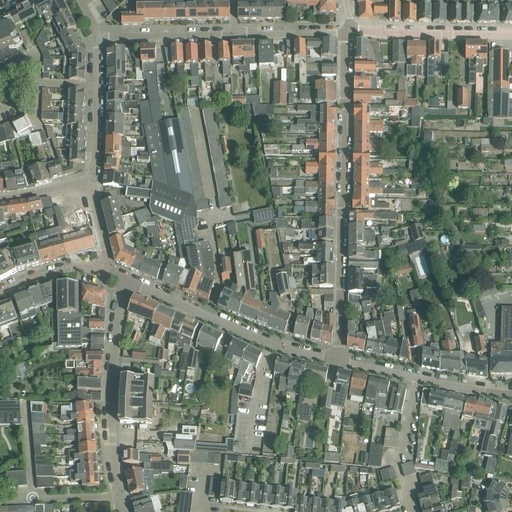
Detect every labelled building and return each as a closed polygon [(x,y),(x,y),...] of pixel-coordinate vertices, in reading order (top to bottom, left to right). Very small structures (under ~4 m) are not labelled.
[(41,0),(32,5),(38,16),(39,19),(43,17),(47,24),(52,22),(54,20),(68,13),(61,0),(59,0),(57,1),(56,0),(41,0)] [(143,21),(143,5),(142,0),(136,0),(137,5),(137,16),(122,16),(122,26),(144,26),(144,21),(143,21)] [(154,21),(153,0),(147,0),(148,0),(148,5),(143,5),(143,21),(144,21),(154,21)] [(165,21),(165,5),(160,5),(160,0),(153,0),(154,21),(165,21)] [(169,0),(169,5),(165,5),(165,21),(176,21),(175,0),(169,0)] [(187,21),(186,5),(181,5),(181,0),(175,0),(176,21),(187,21)] [(197,20),(197,0),(190,0),(191,5),(186,5),(187,21),(197,20)] [(208,20),(208,5),(203,5),(203,0),(197,0),(197,20),(208,20)] [(219,20),(218,0),(212,0),(213,5),(208,5),(208,20),(219,20)] [(230,20),(230,4),(225,4),(224,0),(218,0),(219,20),(230,20)] [(262,20),(261,0),(249,0),(250,4),(250,20),(262,20)] [(274,20),(273,0),(261,0),(262,20),(274,20)] [(286,7),(288,7),(287,0),(273,0),(274,20),(286,19),(286,7)] [(308,0),(287,0),(288,7),(288,8),(308,8),(308,7),(314,7),(314,15),(328,16),(328,14),(337,14),(337,11),(338,10),(338,7),(337,6),(336,0),(319,0),(309,0),(308,0)] [(396,0),(389,0),(389,21),(400,21),(401,4),(397,4),(396,0)] [(416,22),(416,12),(416,7),(410,7),(409,0),(403,0),(403,22),(416,22)] [(431,23),(431,13),(431,6),(424,6),(424,0),(418,0),(419,22),(431,23)] [(440,6),(439,0),(433,0),(433,23),(446,23),(446,7),(440,6)] [(462,7),(461,0),(455,0),(455,6),(451,6),(451,23),(462,23),(462,7)] [(468,7),(468,0),(461,0),(462,7),(462,23),(472,23),(473,7),(468,7)] [(488,24),(488,0),(481,0),(482,7),(477,7),(477,23),(488,24)] [(498,24),(499,14),(498,0),(488,0),(488,24),(498,24)] [(511,23),(511,0),(508,0),(508,7),(503,7),(503,24),(511,23)] [(250,20),(250,4),(238,4),(238,20),(250,20)] [(38,16),(32,5),(9,17),(14,28),(38,16)] [(374,6),(374,14),(388,14),(388,6),(374,6)] [(372,19),(372,10),(359,10),(359,19),(372,19)] [(76,29),(71,18),(68,13),(54,20),(52,22),(60,37),(73,30),(76,29)] [(18,35),(14,28),(9,17),(8,17),(8,18),(3,21),(2,20),(1,20),(2,21),(0,21),(0,51),(3,50),(9,47),(15,45),(21,42),(22,45),(23,44),(18,35)] [(79,41),(73,30),(60,37),(65,48),(79,41)] [(25,31),(18,35),(23,44),(27,51),(34,48),(25,31)] [(86,54),(79,41),(65,48),(61,49),(65,57),(64,57),(64,58),(70,58),(86,54)] [(307,41),(307,49),(313,49),(321,49),(321,57),(337,57),(337,43),(336,41),(307,41)] [(376,52),(377,42),(368,42),(357,41),(355,43),(355,60),(367,60),(367,62),(376,62),(376,52)] [(45,47),(44,45),(42,42),(37,45),(40,50),(45,47)] [(274,56),(273,42),(258,43),(259,57),(266,56),(267,62),(274,62),(273,56),(274,56)] [(307,57),(306,42),(294,42),(294,58),(299,58),(300,70),(300,84),(307,84),(307,77),(307,72),(307,65),(307,57)] [(404,64),(404,42),(393,42),(393,64),(398,64),(404,64)] [(416,76),(417,42),(407,42),(407,59),(411,59),(411,76),(416,76)] [(426,59),(426,43),(417,42),(416,76),(421,76),(422,59),(426,59)] [(244,72),(244,43),(232,44),(233,59),(239,59),(239,79),(244,79),(244,72)] [(255,53),(254,43),(244,43),(244,72),(245,77),(246,89),(250,88),(249,66),(257,65),(257,53),(255,53)] [(441,49),(441,43),(428,43),(427,89),(436,90),(436,85),(434,85),(434,62),(448,62),(448,49),(441,49)] [(476,75),(477,43),(466,43),(466,59),(469,59),(469,84),(476,85),(476,75)] [(487,67),(487,60),(487,43),(477,43),(476,75),(479,75),(483,75),(483,67),(487,67)] [(230,55),(229,45),(224,45),(223,44),(220,44),(219,46),(217,46),(218,56),(218,62),(222,62),(224,85),(231,84),(230,55)] [(19,55),(15,45),(9,47),(13,58),(19,55)] [(213,86),(211,46),(211,45),(199,45),(200,63),(205,63),(206,86),(213,86)] [(184,84),(183,47),(183,46),(171,47),(171,49),(165,49),(168,64),(172,64),(177,64),(178,84),(184,84)] [(13,58),(9,47),(3,50),(7,60),(13,58)] [(157,73),(156,57),(156,47),(141,48),(141,57),(141,63),(142,69),(142,73),(143,76),(143,80),(146,80),(146,82),(147,88),(147,89),(148,89),(151,108),(153,125),(163,123),(160,105),(158,92),(157,73)] [(198,57),(197,47),(185,47),(186,64),(191,64),(192,79),(192,87),(199,86),(198,57)] [(126,63),(125,48),(107,49),(108,64),(126,63)] [(510,86),(509,67),(509,52),(493,51),(493,53),(489,53),(489,119),(511,119),(511,100),(510,100),(510,86)] [(85,69),(86,54),(70,58),(64,58),(63,68),(70,68),(85,69)] [(126,77),(126,63),(108,64),(108,80),(124,80),(124,77),(126,77)] [(383,69),(383,65),(383,64),(355,63),(355,73),(376,73),(376,69),(383,69)] [(405,78),(405,75),(405,64),(404,64),(398,64),(398,69),(396,72),(384,72),(382,75),(382,78),(399,78),(405,78)] [(337,65),(312,65),(307,65),(307,72),(322,73),(322,76),(337,76),(337,65)] [(86,69),(85,69),(70,68),(63,68),(63,74),(70,75),(69,81),(85,81),(86,69)] [(377,78),(365,78),(355,77),(354,90),(377,90),(377,78)] [(128,88),(128,85),(124,85),(124,80),(108,80),(108,88),(128,88)] [(286,106),(286,94),(287,84),(274,83),(274,106),(286,106)] [(336,95),(337,84),(324,84),(316,84),(316,88),(300,88),(300,94),(336,95)] [(165,88),(167,96),(173,95),(172,87),(165,88)] [(135,88),(128,88),(108,88),(107,96),(124,95),(128,95),(130,95),(134,95),(135,88)] [(52,102),(53,90),(43,89),(42,101),(52,102)] [(85,91),(69,90),(69,102),(84,103),(85,91)] [(457,91),(457,109),(460,109),(460,112),(467,112),(467,109),(468,109),(468,91),(457,91)] [(383,93),(364,93),(354,92),(354,103),(371,104),(371,100),(383,100),(383,93)] [(336,105),(336,95),(300,94),(300,100),(316,100),(316,105),(336,105)] [(130,105),(130,101),(130,95),(128,95),(124,95),(107,96),(107,104),(119,104),(130,105)] [(136,102),(130,101),(130,105),(137,105),(140,105),(138,95),(135,95),(136,102)] [(199,102),(199,106),(214,106),(213,101),(212,101),(212,96),(200,96),(200,102),(199,102)] [(232,97),(232,106),(246,105),(245,97),(232,97)] [(404,97),(404,103),(404,108),(412,108),(416,108),(416,100),(407,100),(407,97),(404,97)] [(52,108),(52,102),(42,101),(42,114),(47,114),(54,113),(54,110),(48,110),(48,108),(52,108)] [(83,115),(84,103),(69,102),(68,109),(63,109),(63,114),(68,115),(83,115)] [(138,110),(137,105),(130,105),(119,104),(107,104),(107,114),(134,115),(134,110),(138,110)] [(266,116),(266,106),(252,106),(254,116),(258,116),(266,116)] [(336,117),(336,107),(298,106),(298,112),(311,112),(311,117),(335,117),(336,117)] [(389,108),(354,107),(354,117),(355,117),(370,118),(370,113),(389,113),(389,108)] [(153,125),(151,108),(140,109),(142,116),(143,125),(151,124),(151,125),(153,125)] [(179,120),(178,116),(177,110),(178,110),(177,108),(170,110),(172,122),(179,120)] [(188,108),(178,110),(177,110),(178,116),(189,114),(188,108)] [(214,116),(213,110),(202,112),(204,118),(214,116)] [(26,114),(10,122),(10,123),(15,141),(29,137),(32,149),(38,148),(40,156),(44,155),(42,146),(39,133),(32,135),(30,128),(33,127),(26,114)] [(190,120),(189,114),(178,116),(179,120),(179,122),(190,120)] [(83,127),(83,115),(68,115),(67,127),(72,127),(83,127)] [(126,117),(117,116),(107,116),(107,126),(136,127),(139,127),(139,121),(126,121),(126,117)] [(216,122),(214,116),(204,118),(205,124),(216,122)] [(269,126),(269,116),(266,116),(258,116),(260,126),(269,126)] [(335,127),(335,117),(311,117),(311,121),(297,121),(297,127),(335,127)] [(370,122),(370,118),(355,117),(355,128),(383,128),(383,122),(370,122)] [(412,127),(420,128),(420,119),(412,118),(412,127)] [(180,129),(179,122),(179,120),(172,122),(163,123),(153,125),(151,125),(144,126),(154,181),(193,196),(192,189),(191,183),(190,177),(188,171),(187,165),(186,159),(185,153),(184,147),(183,141),(181,135),(180,129)] [(191,127),(190,120),(179,122),(180,129),(191,127)] [(15,141),(10,123),(10,122),(6,124),(7,136),(9,142),(15,141)] [(217,128),(216,122),(205,124),(206,130),(217,128)] [(0,146),(9,142),(7,136),(6,124),(0,127),(0,146)] [(136,133),(136,127),(107,126),(107,137),(126,137),(126,132),(136,133)] [(87,127),(83,127),(72,127),(71,139),(86,139),(87,127)] [(193,133),(191,127),(180,129),(181,135),(193,133)] [(335,137),(335,127),(297,127),(297,132),(320,132),(320,137),(335,137)] [(218,134),(217,128),(206,130),(207,136),(218,134)] [(383,133),(383,128),(355,128),(355,137),(370,137),(370,132),(383,133)] [(49,154),(45,141),(47,140),(45,132),(39,133),(42,146),(44,155),(49,154)] [(57,138),(54,138),(53,132),(47,134),(49,139),(52,138),(55,150),(57,149),(57,138)] [(194,139),(193,133),(181,135),(183,141),(194,139)] [(219,140),(218,134),(207,136),(208,142),(219,140)] [(425,134),(425,142),(434,142),(434,134),(425,134)] [(334,147),(335,137),(320,137),(319,141),(304,141),(303,146),(306,146),(334,147)] [(369,142),(370,137),(355,137),(355,146),(383,147),(383,142),(369,142)] [(221,139),(225,155),(229,154),(226,138),(221,139)] [(86,151),(86,139),(71,139),(71,150),(86,151)] [(126,139),(116,139),(106,139),(106,147),(131,148),(131,143),(126,143),(126,139)] [(195,145),(194,139),(183,141),(184,147),(195,145)] [(220,146),(219,140),(208,142),(209,148),(220,146)] [(196,151),(195,145),(184,147),(185,153),(196,151)] [(221,152),(220,146),(209,148),(211,155),(221,152)] [(265,155),(280,156),(280,146),(264,146),(265,155)] [(334,152),(334,147),(306,146),(303,146),(294,146),(292,146),(292,151),(319,151),(319,158),(335,158),(335,152),(334,152)] [(354,152),(353,158),(369,158),(369,152),(382,152),(383,147),(355,146),(355,152),(354,152)] [(130,157),(131,148),(106,147),(106,157),(120,157),(130,157)] [(86,151),(71,150),(70,163),(71,163),(70,169),(75,172),(76,163),(86,163),(86,151)] [(197,157),(196,151),(185,153),(186,159),(197,157)] [(223,158),(221,152),(211,155),(212,161),(223,158)] [(119,166),(120,161),(120,157),(106,157),(106,159),(105,171),(132,174),(132,167),(119,166)] [(198,163),(197,157),(186,159),(187,165),(198,163)] [(224,165),(223,158),(212,161),(213,167),(224,165)] [(306,164),(306,169),(334,170),(334,164),(335,164),(335,158),(319,158),(319,164),(306,164)] [(369,158),(353,158),(353,164),(354,164),(354,170),(382,171),(388,171),(395,171),(395,170),(395,165),(393,165),(393,164),(382,165),(369,165),(369,158)] [(63,176),(75,172),(70,169),(61,171),(58,161),(46,165),(47,171),(51,180),(63,176)] [(409,171),(414,171),(423,172),(419,161),(410,161),(409,171)] [(52,182),(51,180),(47,171),(46,165),(46,162),(28,167),(34,187),(52,182)] [(28,188),(25,179),(22,172),(19,173),(17,163),(12,164),(13,169),(17,190),(28,188)] [(200,169),(198,163),(187,165),(188,171),(200,169)] [(13,169),(12,164),(10,164),(10,166),(8,167),(9,175),(4,175),(7,192),(17,190),(13,169)] [(225,171),(224,165),(213,167),(214,173),(225,171)] [(201,175),(200,169),(188,171),(190,177),(201,175)] [(319,179),(334,180),(334,170),(306,169),(306,174),(319,174),(319,179)] [(395,176),(395,171),(354,170),(354,180),(369,180),(369,175),(395,176)] [(226,177),(225,171),(214,173),(215,179),(226,177)] [(415,180),(417,180),(425,180),(423,172),(414,171),(414,177),(415,177),(415,180)] [(131,178),(125,177),(120,177),(120,175),(104,173),(103,186),(127,189),(130,189),(131,178)] [(202,181),(201,175),(190,177),(191,183),(202,181)] [(227,183),(226,177),(215,179),(216,185),(227,183)] [(334,189),(334,180),(319,179),(319,184),(306,184),(306,181),(296,181),(296,188),(306,188),(306,189),(334,189)] [(369,184),(369,180),(354,180),(354,189),(382,190),(382,184),(369,184)] [(425,190),(425,180),(417,180),(417,190),(425,190)] [(196,213),(194,202),(193,196),(154,181),(153,181),(153,184),(152,186),(152,192),(150,201),(150,208),(152,214),(181,226),(181,225),(193,230),(194,230),(198,225),(197,219),(198,219),(196,213)] [(203,187),(202,181),(191,183),(192,189),(203,187)] [(228,189),(227,183),(216,185),(217,191),(228,189)] [(204,193),(203,187),(192,189),(193,196),(204,193)] [(152,192),(146,191),(140,190),(130,189),(127,189),(126,198),(150,201),(152,192)] [(230,195),(228,189),(217,191),(219,197),(223,196),(230,195)] [(334,199),(334,189),(306,189),(306,194),(319,194),(319,199),(334,199)] [(404,190),(394,190),(382,190),(354,189),(354,199),(369,199),(369,195),(404,195),(404,190)] [(205,200),(204,193),(193,196),(194,202),(200,200),(205,200)] [(60,197),(51,198),(54,209),(60,207),(61,209),(83,202),(82,198),(80,196),(77,195),(60,197)] [(232,207),(230,195),(223,196),(226,209),(232,207)] [(226,209),(223,196),(219,197),(219,199),(218,199),(220,210),(226,209)] [(42,207),(40,200),(40,198),(27,201),(29,212),(33,224),(45,220),(43,209),(42,207)] [(207,199),(205,200),(200,200),(203,212),(209,211),(207,199)] [(335,199),(334,199),(319,199),(318,203),(295,203),(295,208),(306,208),(334,209),(335,209),(335,199)] [(369,199),(354,199),(353,199),(353,209),(389,210),(389,204),(378,204),(378,199),(369,199)] [(117,200),(102,203),(106,221),(121,217),(117,200)] [(203,212),(200,200),(194,202),(196,213),(203,212)] [(29,212),(27,201),(25,201),(7,204),(8,215),(9,215),(10,219),(11,219),(12,223),(17,222),(16,218),(12,215),(29,212)] [(8,215),(7,204),(0,204),(0,232),(5,231),(9,231),(8,225),(5,224),(5,220),(10,219),(9,215),(8,215)] [(60,228),(36,235),(36,237),(38,244),(43,264),(66,258),(67,256),(96,248),(91,231),(89,218),(87,218),(84,219),(85,224),(67,230),(61,209),(60,207),(54,209),(59,227),(60,228)] [(333,219),(334,209),(306,208),(295,208),(295,213),(318,214),(318,218),(333,219)] [(146,209),(140,211),(145,223),(150,220),(146,209)] [(272,209),(253,213),(254,222),(274,218),(272,209)] [(487,210),(474,210),(474,220),(487,220),(487,210)] [(145,223),(140,211),(134,213),(139,227),(145,223)] [(396,215),(386,214),(350,214),(350,225),(364,225),(364,220),(396,221),(396,215)] [(125,233),(121,217),(106,221),(110,236),(125,233)] [(152,218),(153,223),(146,225),(147,234),(148,238),(151,238),(152,238),(154,249),(162,250),(161,248),(159,239),(156,217),(152,218)] [(443,219),(448,233),(452,233),(452,224),(449,224),(449,219),(443,219)] [(287,220),(286,220),(275,220),(277,230),(292,230),(292,228),(287,228),(287,220)] [(335,220),(333,220),(302,220),(302,230),(312,230),(334,231),(335,220)] [(202,272),(200,265),(199,258),(213,256),(212,251),(211,251),(211,248),(208,242),(197,244),(197,242),(195,243),(193,230),(181,225),(183,240),(187,259),(184,272),(178,289),(183,291),(183,292),(195,297),(201,281),(202,282),(203,277),(202,277),(204,273),(202,272)] [(420,225),(410,228),(414,242),(424,240),(420,225)] [(364,227),(359,227),(349,227),(349,236),(370,237),(370,238),(375,238),(375,231),(364,231),(364,227)] [(256,231),(259,250),(266,249),(263,230),(256,231)] [(295,230),(292,230),(277,230),(279,243),(286,243),(286,237),(295,237),(295,230)] [(334,241),(334,231),(312,230),(312,241),(334,241)] [(0,281),(16,272),(11,253),(9,248),(10,247),(8,240),(5,231),(0,232),(0,255),(0,281)] [(375,243),(375,238),(370,238),(370,237),(349,236),(349,247),(364,247),(364,243),(375,243)] [(35,245),(38,244),(36,237),(31,238),(33,246),(11,253),(16,272),(41,265),(35,245)] [(124,237),(122,237),(110,240),(111,244),(113,253),(115,261),(130,250),(130,249),(126,247),(124,237)] [(424,240),(407,246),(410,255),(428,249),(424,240)] [(317,255),(334,255),(334,245),(324,245),(299,245),(299,251),(307,251),(307,254),(317,254),(317,255)] [(407,246),(406,245),(399,247),(402,257),(409,255),(407,246)] [(460,257),(480,258),(481,246),(460,246),(460,257)] [(132,270),(139,273),(147,250),(145,249),(144,249),(140,247),(138,253),(137,256),(132,270)] [(147,250),(139,273),(149,277),(154,263),(150,261),(154,249),(148,248),(147,250)] [(132,270),(137,256),(138,253),(130,249),(130,250),(115,261),(117,263),(132,270)] [(381,260),(381,252),(379,252),(374,252),(374,253),(365,253),(365,249),(359,249),(349,249),(349,259),(374,260),(378,260),(379,260),(381,260)] [(238,315),(244,299),(244,298),(246,294),(240,254),(233,255),(237,286),(236,288),(238,288),(235,295),(229,311),(238,315)] [(226,255),(219,256),(221,275),(232,274),(230,259),(226,260),(226,255)] [(334,265),(334,255),(317,255),(317,259),(304,260),(304,266),(307,266),(317,265),(334,265)] [(208,302),(211,292),(215,281),(214,281),(213,274),(215,273),(213,256),(199,258),(200,265),(202,272),(204,273),(202,277),(203,277),(202,282),(201,281),(195,297),(208,302)] [(178,289),(184,272),(187,259),(181,260),(170,257),(170,258),(169,262),(169,266),(168,269),(163,283),(178,289)] [(163,283),(168,269),(169,266),(169,262),(159,258),(157,261),(155,260),(154,263),(149,277),(163,283)] [(378,262),(374,262),(374,260),(349,259),(349,269),(378,270),(378,262)] [(287,278),(292,278),(292,266),(289,266),(284,266),(285,268),(287,278)] [(334,278),(334,268),(312,267),(312,270),(312,278),(319,278),(334,278)] [(287,278),(285,268),(275,270),(280,297),(290,295),(289,290),(287,278)] [(406,276),(404,268),(394,270),(396,278),(406,276)] [(376,276),(363,276),(364,272),(349,271),(349,282),(377,283),(376,276)] [(295,278),(292,278),(287,278),(289,290),(294,290),(297,290),(295,278)] [(334,288),(334,278),(319,278),(319,281),(307,281),(307,287),(334,288)] [(377,289),(377,283),(349,282),(348,293),(363,293),(363,288),(367,288),(367,289),(377,289)] [(52,284),(52,283),(40,287),(43,295),(40,296),(41,298),(39,298),(42,307),(47,322),(50,321),(50,313),(47,305),(52,303),(52,294),(52,284)] [(78,295),(78,285),(58,284),(59,347),(83,347),(83,345),(82,335),(82,330),(82,328),(82,320),(82,314),(82,313),(78,313),(78,295)] [(229,311),(235,295),(238,288),(236,288),(237,286),(233,285),(230,293),(225,290),(218,306),(229,311)] [(92,296),(94,288),(82,286),(82,303),(92,306),(94,296),(92,296)] [(43,295),(40,287),(28,292),(35,309),(38,316),(41,325),(45,323),(42,313),(40,312),(39,308),(42,307),(39,298),(41,298),(40,296),(43,295)] [(104,290),(94,288),(92,296),(94,296),(92,306),(100,307),(99,315),(105,315),(106,293),(104,290)] [(35,309),(28,292),(13,297),(17,306),(20,315),(23,322),(30,319),(38,316),(35,309)] [(294,336),(297,321),(290,318),(291,317),(278,312),(278,300),(277,300),(277,294),(272,294),(271,310),(273,311),(267,328),(284,334),(285,333),(294,336)] [(360,297),(349,295),(348,302),(361,304),(360,297)] [(134,297),(128,312),(148,320),(153,322),(159,307),(134,297)] [(254,322),(261,306),(260,305),(253,302),(244,298),(244,299),(238,315),(254,322)] [(18,322),(11,302),(0,305),(8,326),(18,322)] [(363,312),(361,304),(348,302),(348,310),(363,312)] [(0,328),(8,326),(0,305),(0,328)] [(271,310),(261,306),(254,322),(267,328),(273,311),(271,310)] [(405,316),(401,306),(397,307),(399,322),(405,321),(405,316)] [(170,331),(176,314),(159,307),(153,322),(152,325),(155,326),(150,337),(160,341),(165,330),(170,332),(170,331)] [(511,308),(502,308),(500,344),(491,344),(491,375),(511,374),(511,308)] [(306,339),(309,329),(310,322),(313,322),(314,316),(313,310),(308,309),(305,320),(297,318),(297,321),(294,336),(306,339)] [(421,337),(420,328),(418,321),(414,309),(406,312),(412,349),(423,347),(421,337)] [(320,342),(323,326),(320,325),(322,317),(321,317),(322,313),(317,312),(310,340),(320,342)] [(181,327),(185,318),(176,314),(170,331),(169,345),(178,346),(179,335),(182,328),(181,327)] [(333,328),(333,315),(326,315),(326,327),(323,326),(320,342),(331,344),(333,328)] [(188,347),(198,324),(185,318),(181,327),(182,328),(179,335),(178,346),(177,349),(183,349),(184,345),(188,347)] [(398,359),(401,344),(393,343),(388,318),(382,319),(382,321),(385,339),(387,341),(383,356),(398,359)] [(105,331),(105,321),(99,320),(93,320),(90,320),(90,328),(82,328),(82,330),(82,335),(102,336),(102,331),(105,331)] [(383,356),(387,341),(385,339),(382,321),(374,323),(374,327),(376,334),(376,338),(377,339),(373,354),(383,356)] [(364,352),(366,342),(367,337),(366,333),(365,325),(360,326),(362,335),(355,334),(356,324),(348,324),(347,346),(349,348),(364,352)] [(366,352),(373,354),(377,339),(376,338),(376,334),(374,327),(366,325),(367,336),(369,337),(366,352)] [(218,345),(223,336),(204,327),(195,345),(214,354),(218,345)] [(128,332),(126,339),(139,342),(141,335),(128,332)] [(105,336),(102,336),(82,335),(83,345),(87,345),(87,340),(91,340),(91,345),(91,350),(94,351),(104,351),(104,345),(105,336)] [(467,375),(464,359),(463,354),(456,354),(454,342),(451,335),(446,335),(446,342),(446,343),(448,343),(449,373),(462,375),(462,374),(467,375)] [(19,336),(13,339),(15,345),(22,342),(19,336)] [(483,337),(474,339),(477,356),(487,354),(487,352),(485,344),(483,337)] [(15,345),(13,339),(1,344),(2,348),(3,350),(9,347),(15,345)] [(412,363),(410,349),(408,340),(402,339),(401,344),(398,359),(411,364),(412,363)] [(242,361),(248,348),(234,341),(223,362),(231,366),(235,358),(242,361)] [(37,357),(52,351),(53,342),(34,350),(37,357)] [(449,373),(448,343),(446,343),(446,342),(442,342),(442,344),(444,355),(440,355),(440,371),(449,373)] [(440,371),(440,355),(440,353),(439,347),(431,345),(430,349),(424,349),(422,350),(422,368),(440,371)] [(249,365),(256,369),(262,354),(248,348),(243,361),(234,386),(240,388),(240,387),(242,377),(243,378),(246,372),(249,365)] [(145,359),(145,352),(134,350),(133,358),(145,359)] [(160,350),(159,361),(167,362),(168,352),(160,350)] [(104,364),(104,353),(69,352),(69,360),(77,360),(77,377),(102,378),(102,364),(104,364)] [(189,356),(187,367),(186,373),(186,376),(194,378),(196,369),(198,355),(190,353),(189,356)] [(187,367),(188,355),(182,354),(179,371),(186,373),(187,367)] [(287,381),(291,361),(275,358),(272,369),(275,369),(274,373),(275,373),(274,376),(281,378),(278,391),(281,392),(286,392),(287,388),(287,381)] [(488,379),(488,369),(488,361),(471,359),(464,359),(467,375),(467,376),(488,379)] [(303,380),(306,364),(291,361),(287,381),(287,388),(300,391),(303,380)] [(325,383),(328,369),(306,364),(303,380),(300,391),(299,401),(297,421),(310,423),(312,408),(302,406),(303,401),(304,402),(306,392),(304,391),(306,378),(325,383)] [(18,366),(14,368),(5,372),(6,378),(16,378),(22,378),(18,366)] [(346,398),(349,384),(351,374),(338,371),(335,385),(341,386),(339,397),(346,398)] [(363,398),(367,378),(354,375),(349,396),(363,398)] [(152,403),(154,380),(132,379),(122,378),(120,402),(152,403)] [(376,398),(379,380),(370,378),(366,396),(365,404),(375,406),(375,404),(376,398)] [(9,379),(10,391),(20,391),(19,379),(9,379)] [(86,395),(86,391),(101,392),(102,381),(77,379),(76,382),(78,382),(78,390),(73,393),(68,393),(68,401),(77,401),(100,402),(101,394),(91,393),(91,395),(86,395)] [(387,395),(389,382),(379,380),(376,398),(375,404),(381,405),(383,394),(387,395)] [(240,388),(234,386),(232,393),(230,415),(237,416),(238,396),(240,388)] [(238,396),(252,398),(254,389),(240,387),(240,388),(238,396)] [(401,415),(406,390),(394,387),(389,412),(401,415)] [(330,411),(333,391),(322,389),(320,409),(330,411)] [(443,410),(446,394),(424,390),(421,405),(430,407),(443,410)] [(462,417),(467,399),(446,394),(443,410),(448,411),(447,414),(447,417),(447,421),(448,424),(449,427),(451,428),(450,431),(454,432),(449,452),(442,451),(441,462),(436,461),(435,467),(435,472),(450,475),(454,457),(459,428),(460,424),(462,418),(462,417)] [(474,421),(479,401),(467,399),(462,417),(462,418),(474,421)] [(492,429),(497,405),(494,404),(486,403),(479,401),(474,421),(473,425),(470,435),(470,436),(476,438),(477,431),(478,431),(481,421),(488,422),(486,428),(492,429)] [(21,421),(20,402),(0,402),(0,420),(1,420),(2,420),(21,421)] [(151,424),(152,403),(120,402),(120,423),(135,424),(139,424),(151,424)] [(43,414),(43,403),(30,403),(31,414),(44,416),(44,414),(43,414)] [(94,414),(93,404),(76,404),(70,404),(70,410),(61,411),(61,416),(94,414)] [(505,418),(507,408),(497,405),(492,429),(490,437),(493,437),(496,438),(499,424),(503,425),(505,418)] [(45,425),(44,416),(31,414),(32,424),(45,425)] [(94,424),(94,414),(61,416),(60,416),(61,420),(63,420),(63,422),(77,421),(78,425),(94,424)] [(383,446),(385,424),(378,423),(375,445),(371,445),(369,456),(382,457),(383,446)] [(45,425),(32,424),(33,435),(45,435),(45,425)] [(95,434),(94,424),(78,425),(78,430),(67,431),(67,436),(95,434)] [(399,439),(400,430),(386,429),(385,438),(399,439)] [(79,446),(96,444),(95,434),(67,436),(64,437),(64,442),(79,441),(79,446)] [(47,435),(45,435),(33,435),(34,446),(41,447),(47,447),(47,435)] [(197,438),(164,436),(164,444),(168,444),(179,445),(179,451),(190,452),(194,452),(195,444),(197,438)] [(398,449),(399,439),(385,438),(384,447),(398,449)] [(233,455),(234,441),(226,440),(226,446),(195,444),(194,452),(196,452),(202,453),(208,453),(214,453),(220,454),(233,455)] [(483,441),(480,454),(486,455),(487,453),(489,444),(489,443),(483,441)] [(97,455),(96,444),(79,446),(80,450),(68,451),(69,457),(97,455)] [(42,457),(41,447),(34,446),(35,457),(42,457)] [(294,447),(290,447),(284,446),(283,459),(288,459),(292,460),(294,447)] [(150,463),(151,455),(139,455),(139,452),(123,451),(123,462),(148,463),(150,463)] [(189,464),(190,452),(179,451),(178,464),(189,465),(189,464)] [(340,455),(325,453),(324,462),(340,464),(340,455)] [(98,465),(97,455),(69,457),(69,462),(75,462),(75,466),(81,466),(98,465)] [(161,456),(151,455),(150,463),(160,464),(161,456)] [(381,468),(382,457),(369,456),(368,467),(381,468)] [(46,457),(42,457),(35,457),(35,467),(46,467),(46,457)] [(489,459),(485,474),(493,476),(497,461),(489,459)] [(416,474),(415,469),(413,462),(407,464),(410,476),(416,474)] [(160,464),(150,463),(148,463),(148,472),(156,473),(171,473),(180,473),(180,467),(171,466),(171,464),(160,464)] [(410,476),(407,464),(401,466),(404,477),(410,476)] [(98,475),(98,465),(81,466),(75,466),(75,471),(70,471),(70,477),(88,476),(98,475)] [(464,468),(453,465),(452,474),(462,476),(464,468)] [(53,467),(48,467),(46,467),(35,467),(36,478),(53,478),(53,477),(53,467)] [(393,468),(387,470),(390,481),(397,479),(393,468)] [(127,480),(128,487),(130,494),(146,491),(141,469),(126,473),(127,480)] [(390,481),(387,470),(380,472),(383,483),(390,481)] [(8,485),(8,488),(26,486),(27,486),(26,472),(7,474),(8,485)] [(431,474),(429,475),(419,478),(421,484),(433,480),(431,474)] [(99,486),(98,475),(88,476),(70,477),(71,483),(82,482),(82,487),(99,486)] [(54,488),(53,478),(36,478),(37,489),(40,489),(54,488)] [(435,486),(433,480),(421,484),(423,490),(435,486)] [(493,481),(491,483),(487,489),(486,492),(506,498),(508,494),(510,492),(502,486),(501,487),(493,481)] [(233,503),(235,484),(223,483),(222,485),(221,491),(221,498),(220,501),(233,503)] [(245,504),(247,486),(235,484),(233,503),(245,504)] [(258,506),(260,487),(247,486),(245,504),(258,506)] [(440,504),(435,486),(423,490),(425,495),(418,497),(422,510),(440,504)] [(270,507),(272,489),(260,487),(258,506),(270,507)] [(283,508),(285,490),(272,489),(270,507),(283,508)] [(295,510),(297,499),(298,492),(285,490),(283,508),(295,510)] [(400,508),(395,490),(383,494),(388,511),(400,508)] [(191,506),(193,493),(181,492),(180,504),(191,506)] [(507,498),(506,498),(486,492),(485,495),(484,502),(484,505),(505,505),(506,504),(507,498)] [(319,511),(321,501),(322,495),(318,494),(317,501),(309,500),(307,511),(319,511)] [(386,511),(388,511),(383,494),(371,497),(374,511),(386,511)] [(361,511),(359,501),(358,495),(347,498),(347,504),(345,511),(361,511)] [(154,511),(160,510),(156,496),(143,499),(144,502),(133,505),(134,511),(154,511)] [(374,511),(371,497),(359,501),(361,511),(374,511)] [(345,511),(347,504),(347,498),(343,498),(342,504),(334,503),(332,511),(345,511)] [(307,511),(309,500),(297,499),(295,510),(295,511),(307,511)] [(332,511),(334,503),(321,501),(319,511),(332,511)] [(446,511),(444,503),(440,504),(422,510),(422,511),(446,511)]
